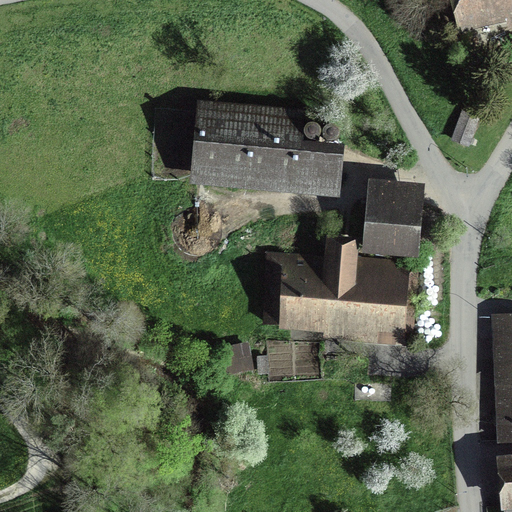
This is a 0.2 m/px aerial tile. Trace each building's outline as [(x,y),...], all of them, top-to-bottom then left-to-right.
[(511,0),(454,0),(461,26),(502,15),(511,13),(511,0)] [(302,120),(201,111),(201,115),(198,142),(196,169),(196,174),(294,183),(331,186),(336,187),(339,156),(340,145),(300,141),(302,120)] [(478,117),(463,112),(453,139),(460,142),(467,145),(478,117)] [(304,134),(306,137),(309,139),(312,139),(315,139),(318,137),(320,134),(321,131),(321,128),(319,125),(316,123),(313,122),(310,122),(307,124),(305,127),(304,130),(304,134)] [(323,136),(325,139),(327,141),(331,141),(334,141),(337,139),(339,136),(340,133),(339,130),(338,127),(335,125),(331,124),(328,125),(325,126),(323,129),(322,132),(323,136)] [(371,179),(369,199),(393,201),(419,203),(421,183),(371,179)] [(365,245),(365,247),(415,251),(419,203),(393,201),(369,199),(365,245)] [(417,265),(352,260),(353,244),(344,243),(331,242),(329,260),(271,255),(266,322),(285,324),(284,328),(286,328),(287,322),(320,324),(411,332),(417,265)] [(511,314),(494,315),(499,422),(499,424),(499,431),(500,440),(500,441),(511,440),(511,314)] [(245,343),(224,347),(229,373),(250,369),(250,365),(245,343)] [(511,511),(511,459),(501,460),(505,504),(505,511),(511,511)]
